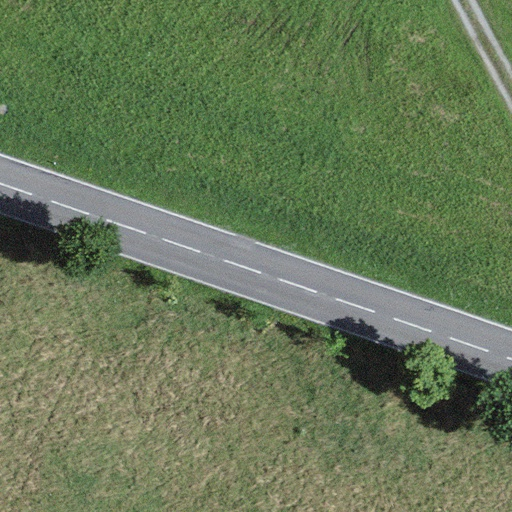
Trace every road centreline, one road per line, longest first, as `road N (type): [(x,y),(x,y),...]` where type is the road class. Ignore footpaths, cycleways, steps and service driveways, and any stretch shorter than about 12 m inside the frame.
road 1 (secondary): [(511,358),(0,179)]
road 2 (track): [(511,109),(455,0)]
